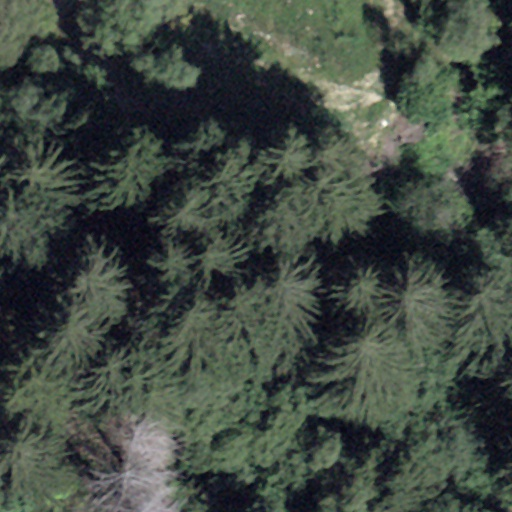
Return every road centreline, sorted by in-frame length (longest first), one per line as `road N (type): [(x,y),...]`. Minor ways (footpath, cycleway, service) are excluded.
road 1 (track): [(127,0),(355,103),(378,97),(387,79),(377,0)]
road 2 (track): [(0,203),(48,207),(85,194),(103,165),(113,106),(73,37),(38,15),(33,0)]
